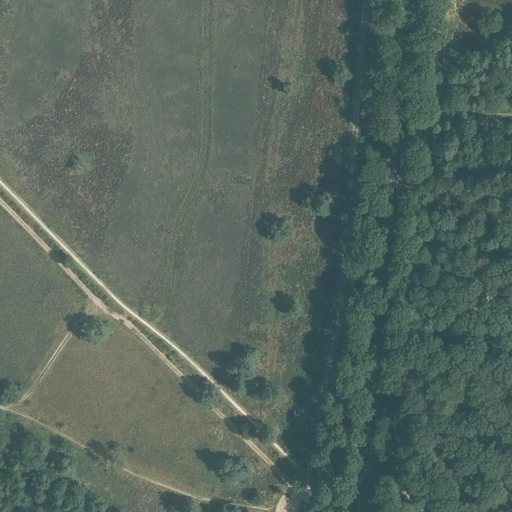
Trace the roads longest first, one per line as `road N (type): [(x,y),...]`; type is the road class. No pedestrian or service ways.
road 1 (secondary): [(364,511),(405,0)]
road 2 (track): [(0,201),(298,489)]
road 3 (track): [(0,406),(38,382),(98,301)]
